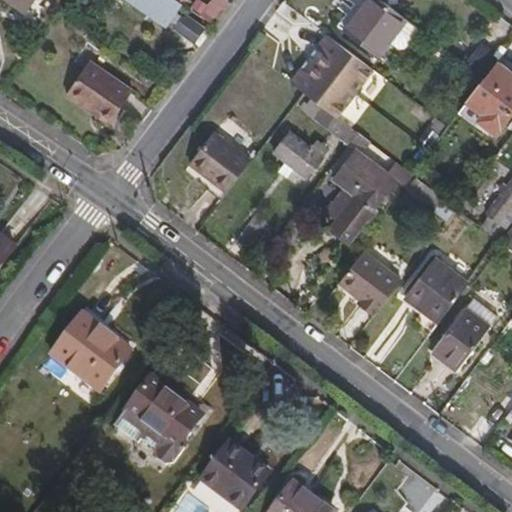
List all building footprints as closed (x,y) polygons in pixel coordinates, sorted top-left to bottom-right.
[(12,0),(27,10),(33,0),(12,0)] [(129,0),(169,27),(186,3),(181,0),(157,0),(156,2),(152,0),(129,0)] [(225,0),(215,0),(202,19),(211,25),(227,1),(225,0)] [(354,0),(336,24),(345,31),(368,0),(354,0)] [(405,16),(383,0),(368,0),(345,31),(376,55),(389,38),(405,16)] [(202,45),(212,31),(188,15),(179,29),(202,45)] [(404,46),(418,26),(405,16),(389,38),(400,46),(404,46)] [(335,84),(345,70),(329,56),(319,70),(335,84)] [(112,119),(131,90),(88,61),(65,94),(84,107),(88,102),(112,119)] [(497,135),(511,114),(511,73),(496,62),(485,77),(467,102),(483,116),(479,122),(497,135)] [(84,107),(109,125),(112,119),(88,102),(84,107)] [(350,142),(358,131),(336,116),(328,125),(350,142)] [(306,176),(322,155),(289,129),(272,151),(306,176)] [(227,191),(252,157),(217,130),(191,163),(227,191)] [(385,217),(406,188),(355,149),(334,177),(359,197),(333,231),(349,244),(365,223),(375,210),(385,217)] [(470,208),(494,177),(484,170),(461,201),(470,208)] [(443,215),(452,203),(421,179),(413,191),(443,215)] [(254,249),(275,223),(259,210),(238,237),(254,249)] [(365,223),(375,230),(385,217),(375,210),(365,223)] [(487,249),(497,236),(466,214),(457,226),(487,249)] [(0,279),(20,253),(0,238),(0,279)] [(374,315),(401,279),(363,251),(339,282),(360,298),(357,302),(374,315)] [(440,320),(469,282),(435,256),(407,295),(440,320)] [(458,368),(490,326),(465,306),(432,348),(458,368)] [(92,325),(60,365),(88,387),(119,346),(92,325)] [(106,402),(138,361),(119,346),(88,387),(106,402)] [(162,376),(129,418),(137,424),(170,381),(162,376)] [(178,456),(211,413),(170,381),(137,424),(178,456)] [(255,465),(260,458),(240,443),(209,484),(243,511),(249,511),(276,479),(255,465)] [(335,511),(306,488),(286,511),(335,511)]
